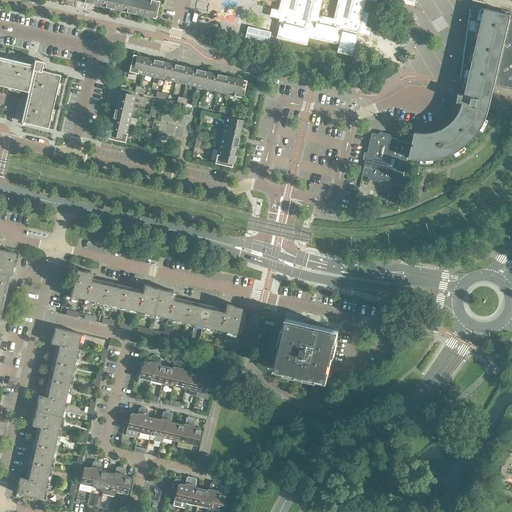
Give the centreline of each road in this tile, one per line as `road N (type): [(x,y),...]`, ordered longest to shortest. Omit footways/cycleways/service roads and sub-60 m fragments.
road 1 (residential): [(385,325),(56,248)]
road 2 (residential): [(141,466),(104,443),(127,344),(122,335),(37,315)]
road 3 (residential): [(260,185),(228,191),(73,155)]
road 4 (tertiary): [(271,265),(455,304)]
road 5 (unclassified): [(280,511),(319,464),(418,399)]
road 6 (tertiary): [(461,286),(292,255)]
road 7 (residential): [(352,119),(279,100),(260,185)]
road 8 (residential): [(7,458),(37,315)]
road 9 (residential): [(295,194),(333,203),(352,119)]
